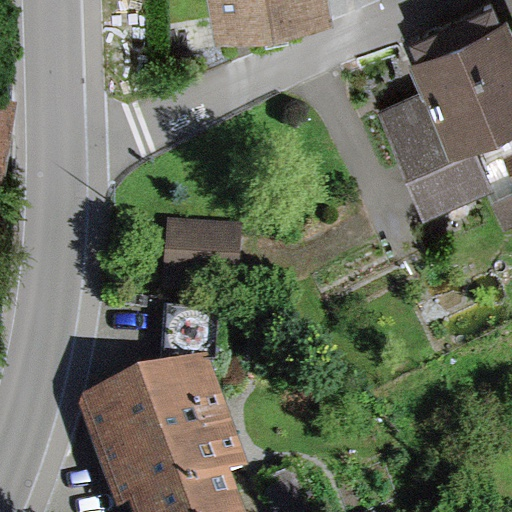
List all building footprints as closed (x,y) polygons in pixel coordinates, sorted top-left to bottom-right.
[(324,0),(211,0),(218,39),(328,19),(324,0)] [(511,137),(511,29),(508,21),(502,23),(496,9),(407,48),(413,62),(406,65),(421,99),(382,116),(427,217),(492,189),(476,153),(511,137)] [(17,101),(0,98),(0,192),(2,193),(17,101)] [(511,154),(504,159),(511,175),(511,199),(494,208),(505,233),(511,228),(511,154)] [(169,233),(164,286),(223,290),(228,237),(169,233)] [(190,383),(87,426),(123,511),(220,511),(210,489),(231,480),(190,383)] [(294,511),(281,481),(257,491),(265,511),(294,511)]
